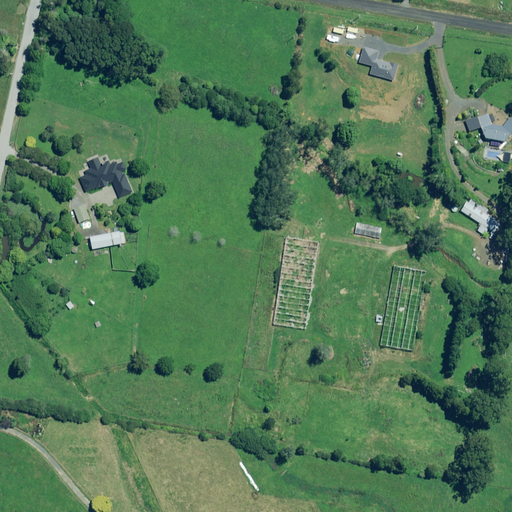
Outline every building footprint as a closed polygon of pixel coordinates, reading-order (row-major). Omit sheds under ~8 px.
[(491,122),(497,120),(494,114),(488,116),(487,114),(477,118),(485,138),(503,141),(511,131),(511,119),(509,117),(500,126),(491,125),(491,122)] [(100,165),(100,163),(98,158),(88,161),(91,168),(85,171),(86,175),(80,177),(86,192),(113,182),(119,197),(132,192),(125,174),(124,171),(125,170),(122,162),(117,164),(116,162),(110,164),(109,162),(103,164),(100,165)] [(493,232),(494,233),(500,224),(487,215),(489,212),(487,211),(488,210),(479,204),(476,208),(466,201),(460,210),(479,223),(478,225),(479,226),(476,230),(484,236),(485,234),(488,236),(492,231),(493,232)] [(89,219),(84,205),(73,210),(78,223),(89,219)] [(381,228),(356,223),(354,233),(379,238),(381,228)] [(125,243),(123,231),(89,237),(91,249),(125,243)] [(318,242),(285,237),(273,324),(305,329),(318,242)] [(490,263),(490,267),(492,267),(492,271),(494,271),(494,269),(498,270),(498,266),(499,266),(509,267),(511,246),(501,245),(500,257),(496,257),(491,256),(490,263)] [(73,306),(69,301),(65,305),(69,310),(73,306)]
